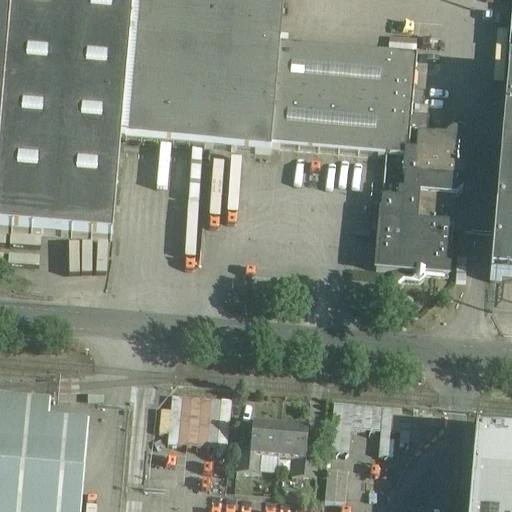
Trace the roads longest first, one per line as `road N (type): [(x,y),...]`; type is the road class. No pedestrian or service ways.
road 1 (unclassified): [(511,359),(0,314)]
road 2 (unknown): [(449,353),(471,168),(458,47),(431,0)]
